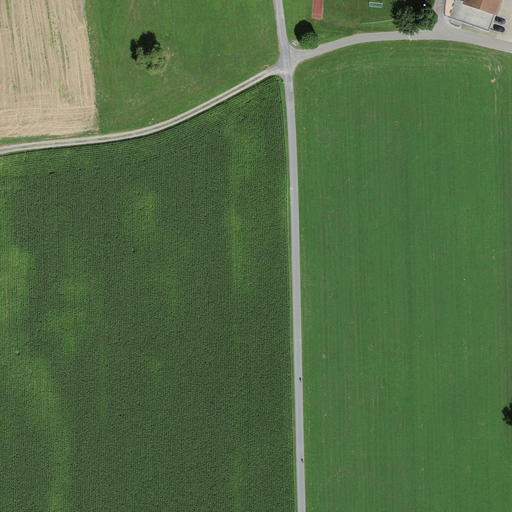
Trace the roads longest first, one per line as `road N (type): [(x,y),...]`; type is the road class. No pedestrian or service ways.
road 1 (track): [(287,61),(302,511)]
road 2 (track): [(287,61),(145,132),(0,150)]
